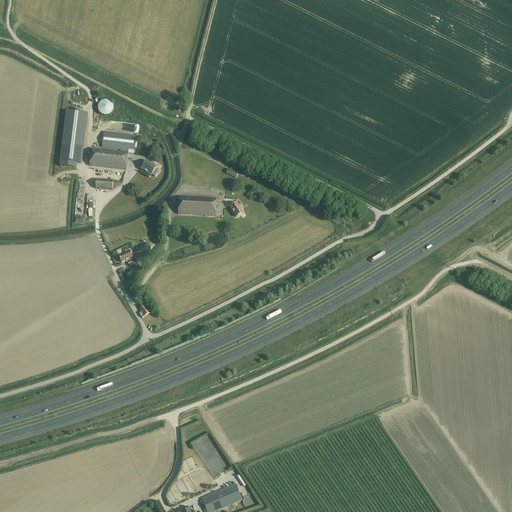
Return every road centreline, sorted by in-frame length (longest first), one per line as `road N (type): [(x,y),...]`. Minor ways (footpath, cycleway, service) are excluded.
road 1 (motorway): [(511,169),(373,264),(266,321),(148,373),(0,422)]
road 2 (motorway): [(0,437),(152,388),(271,335),(381,275),(511,188)]
road 3 (unclassified): [(507,127),(368,232),(149,339)]
road 4 (unclassified): [(168,511),(162,496),(179,463),(170,414),(391,313)]
road 5 (track): [(11,0),(13,35),(89,91),(85,170),(102,205)]
road 6 (track): [(385,215),(188,117)]
road 7 (unclassified): [(149,339),(0,396)]
road 8 (unclassified): [(97,230),(149,339)]
road 9 (track): [(188,117),(216,0)]
